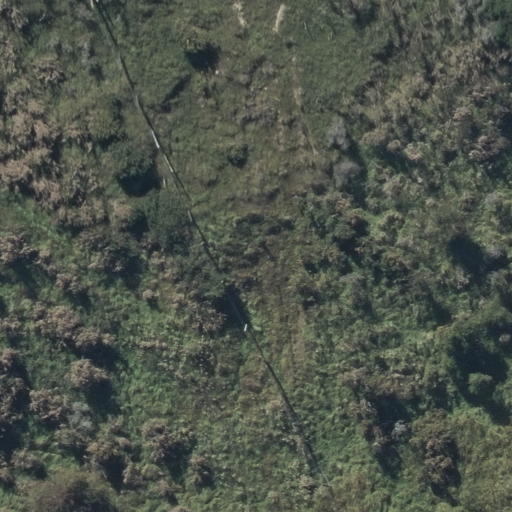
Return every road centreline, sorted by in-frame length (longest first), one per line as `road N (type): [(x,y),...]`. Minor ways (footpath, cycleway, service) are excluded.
road 1 (track): [(0,180),(186,360),(292,486),(300,511)]
road 2 (track): [(292,486),(0,487)]
